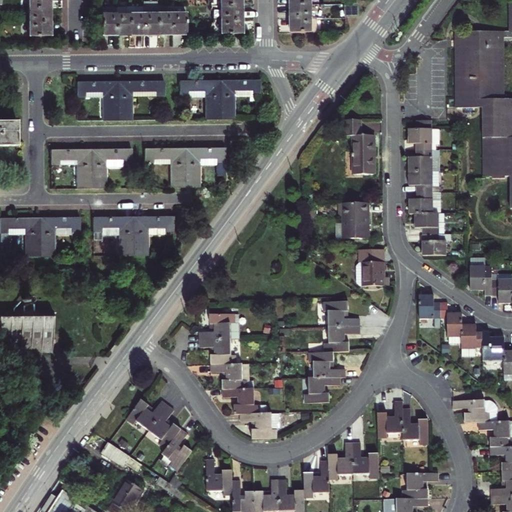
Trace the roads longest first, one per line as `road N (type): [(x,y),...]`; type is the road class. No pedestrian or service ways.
road 1 (residential): [(381,364),(327,430),(288,453),(265,456),(231,443),(178,375),(135,342)]
road 2 (tertiary): [(135,342),(296,126)]
road 3 (residential): [(35,63),(267,60)]
road 4 (residential): [(376,57),(393,86),(394,235),(408,261)]
road 5 (residential): [(36,132),(248,129)]
road 6 (tertiary): [(13,511),(135,342)]
road 7 (residential): [(381,364),(419,384),(443,414),(464,471),(458,511)]
road 8 (residential): [(37,201),(191,199)]
road 9 (residential): [(408,261),(486,315),(511,322)]
